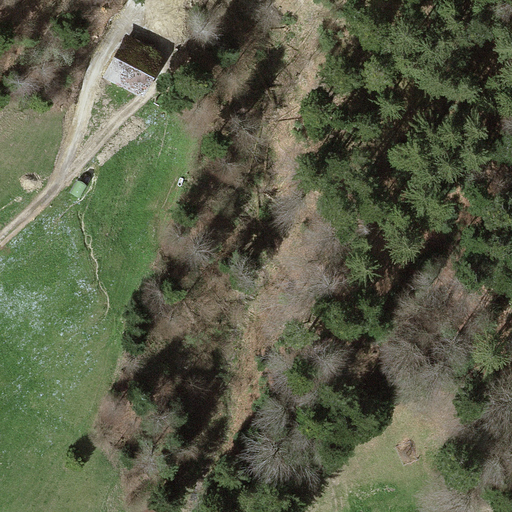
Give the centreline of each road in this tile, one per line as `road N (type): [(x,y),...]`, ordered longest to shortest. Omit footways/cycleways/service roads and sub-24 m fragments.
road 1 (track): [(341,511),(337,300),(371,249),(379,210),(369,0)]
road 2 (track): [(0,240),(145,94),(158,67),(148,0)]
